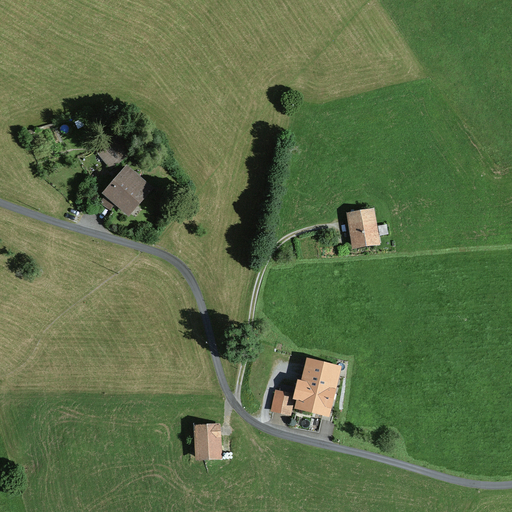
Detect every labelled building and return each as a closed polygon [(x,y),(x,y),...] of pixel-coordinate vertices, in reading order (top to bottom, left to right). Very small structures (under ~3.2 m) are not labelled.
[(97,150),(110,167),(129,152),(115,135),(97,150)] [(127,171),(107,194),(102,201),(114,209),(118,203),(126,211),(146,188),(127,171)] [(350,216),(355,246),(376,243),(371,212),(350,216)] [(311,364),(301,404),(325,410),(335,370),(311,364)] [(273,409),(289,413),(292,396),(277,393),(273,409)] [(197,428),(198,458),(219,456),(217,427),(197,428)]
